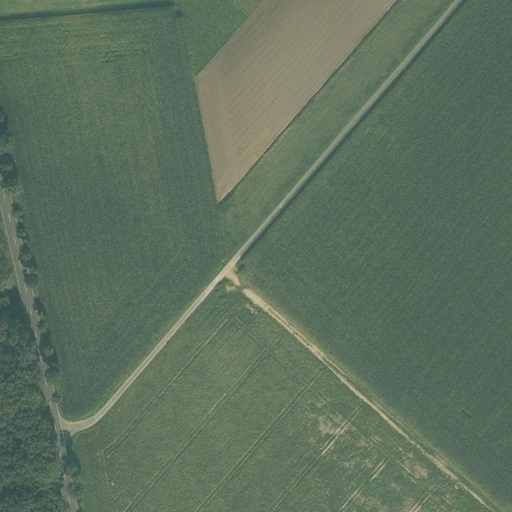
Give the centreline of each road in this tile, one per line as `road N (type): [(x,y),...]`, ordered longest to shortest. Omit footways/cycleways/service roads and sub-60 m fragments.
road 1 (unclassified): [(56,433),(93,420),(124,388),(460,0)]
road 2 (track): [(226,271),(503,511)]
road 3 (tertiary): [(56,433),(0,186)]
